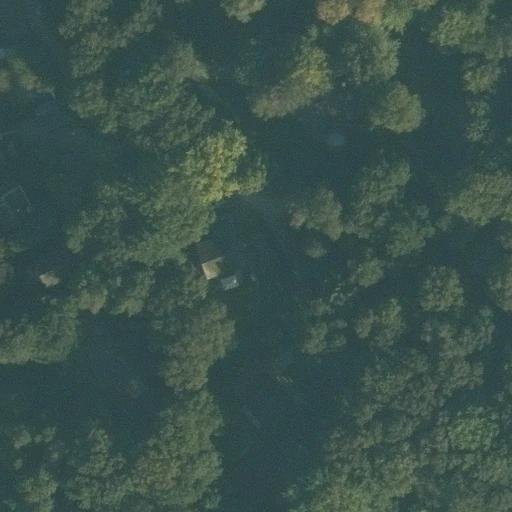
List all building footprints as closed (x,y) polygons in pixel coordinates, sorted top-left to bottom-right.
[(280,42),(285,55),(296,51),(291,38),(280,42)] [(9,60),(16,82),(38,76),(31,53),(9,60)] [(346,102),(350,114),(386,102),(377,78),(384,75),(380,66),(374,69),(371,61),(334,74),(329,61),(312,68),(317,81),(311,83),(321,111),(346,102)] [(38,111),(44,127),(73,116),(59,103),(38,111)] [(432,157),(455,167),(460,154),(437,144),(432,157)] [(52,174),(61,190),(80,178),(71,163),(52,174)] [(0,200),(0,210),(7,224),(24,216),(35,210),(20,183),(4,191),(7,197),(0,200)] [(0,228),(0,231),(1,233),(26,220),(24,216),(7,224),(0,228)] [(199,238),(209,268),(238,258),(228,228),(199,238)] [(41,269),(46,278),(62,269),(64,273),(78,266),(76,262),(79,261),(68,238),(34,255),(39,265),(37,265),(39,270),(41,269)] [(69,326),(105,383),(112,378),(121,372),(126,380),(136,373),(126,359),(105,326),(97,331),(92,335),(89,330),(92,329),(84,316),(69,326)] [(237,387),(246,396),(273,373),(264,364),(237,387)] [(154,396),(136,373),(126,380),(121,372),(112,378),(119,387),(123,384),(148,400),(154,396)] [(266,419),(267,420),(293,397),(273,373),(246,396),(247,398),(251,394),(270,415),(266,419)] [(247,398),(266,419),(270,415),(251,394),(247,398)] [(138,408),(146,418),(161,406),(154,396),(148,400),(138,408)] [(265,460),(273,473),(300,457),(301,458),(305,455),(296,440),(265,460)] [(273,473),(292,503),(318,486),(301,458),(300,457),(273,473)] [(230,469),(241,482),(250,475),(238,462),(230,469)]
